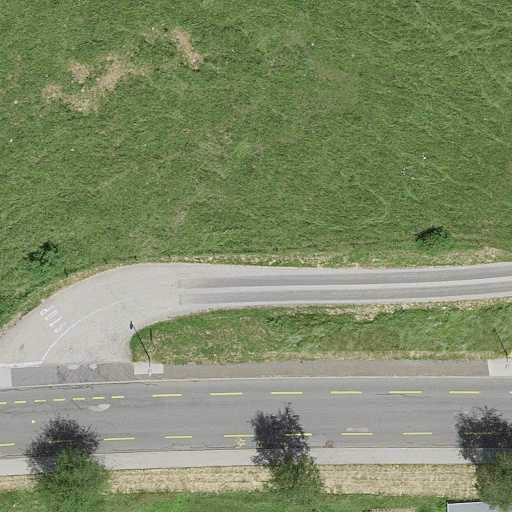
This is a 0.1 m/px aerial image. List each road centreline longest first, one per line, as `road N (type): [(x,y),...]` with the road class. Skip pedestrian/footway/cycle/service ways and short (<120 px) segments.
road 1 (residential): [(38,421),(38,376),(55,343),(90,308),(146,289),(511,280)]
road 2 (secondary): [(511,415),(38,421)]
